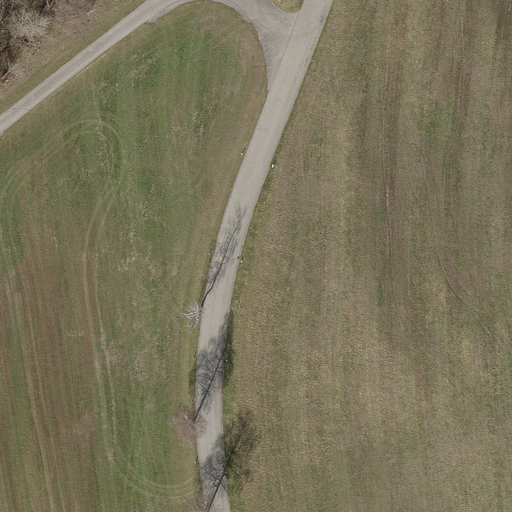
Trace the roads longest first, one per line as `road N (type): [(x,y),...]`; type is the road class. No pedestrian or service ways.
road 1 (tertiary): [(320,0),(255,163),(212,330),(218,511)]
road 2 (track): [(189,0),(161,8),(0,129)]
